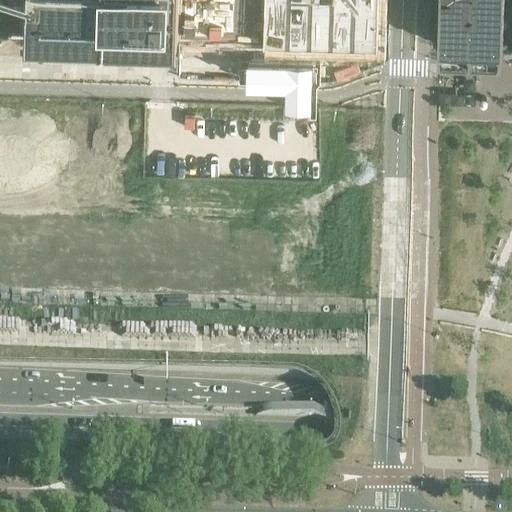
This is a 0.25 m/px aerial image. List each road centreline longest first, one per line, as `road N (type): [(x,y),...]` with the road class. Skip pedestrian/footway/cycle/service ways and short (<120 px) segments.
road 1 (trunk): [(511,413),(324,396),(0,386)]
road 2 (trunk): [(0,426),(511,447)]
road 3 (tertiary): [(211,511),(0,505)]
road 4 (residential): [(396,178),(401,0)]
road 5 (residential): [(160,65),(0,61)]
